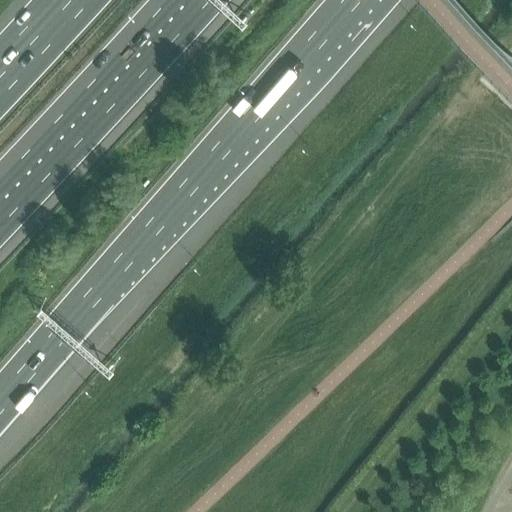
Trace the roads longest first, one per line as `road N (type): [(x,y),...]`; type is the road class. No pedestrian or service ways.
road 1 (motorway): [(0,402),(352,0)]
road 2 (motorway): [(0,180),(169,0)]
